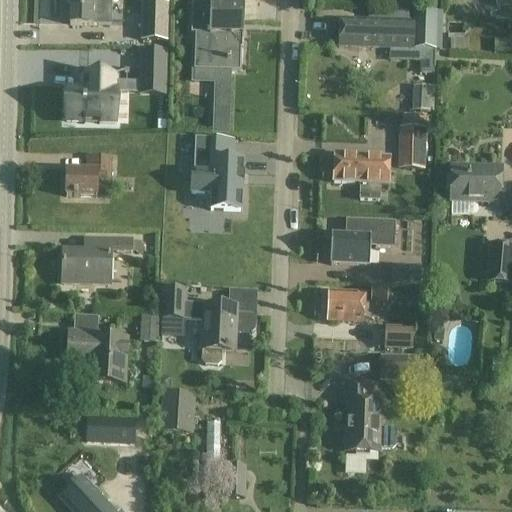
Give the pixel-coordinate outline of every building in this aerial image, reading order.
[(70,0),(69,26),(91,27),(108,28),(108,11),(92,11),(92,0),(70,0)] [(241,73),(242,39),(243,39),(243,33),(240,33),(240,27),(242,27),(243,0),(192,0),(191,36),(195,36),(194,72),(241,73)] [(511,0),(494,0),(495,8),(511,9),(511,0)] [(168,44),(169,5),(140,5),(139,43),(168,44)] [(412,13),(412,24),(339,22),(338,49),(428,51),(427,73),(434,73),(436,14),(412,13)] [(469,37),(450,36),(449,48),(469,49),(469,37)] [(139,84),(165,85),(166,55),(140,54),(139,84)] [(66,91),(66,122),(115,123),(115,92),(112,92),(112,77),(83,76),(83,91),(66,91)] [(411,113),(432,114),(434,89),(413,88),(411,113)] [(228,135),(229,121),(214,120),(213,134),(228,135)] [(399,131),(398,172),(425,173),(426,132),(399,131)] [(242,163),(232,163),(233,142),(195,141),(193,163),(211,164),(211,174),(190,173),(189,198),(210,198),(209,212),(240,213),(242,163)] [(97,199),(97,189),(111,190),(111,159),(84,158),(84,172),(65,172),(65,198),(97,199)] [(390,160),(364,160),(333,158),(332,185),(359,186),(359,202),(378,203),(378,187),(388,187),(390,160)] [(497,211),(511,211),(511,187),(498,187),(498,170),(449,170),(449,205),(497,205),(497,211)] [(395,252),(395,225),(345,222),(345,238),(331,237),(329,267),(369,268),(369,246),(375,246),(375,251),(395,252)] [(109,252),(130,252),(130,254),(143,254),(143,243),(85,242),(85,254),(64,254),(63,286),(109,286),(109,252)] [(486,285),(511,288),(511,282),(511,247),(489,245),(486,285)] [(420,269),(392,268),(391,284),(419,286),(420,269)] [(370,288),(369,304),(387,305),(388,290),(370,288)] [(185,323),(185,321),(186,291),(161,291),(160,322),(185,323)] [(363,326),(363,321),(363,320),(365,320),(365,294),(327,293),(326,325),(363,326)] [(254,315),(228,313),(228,307),(194,306),(194,319),(201,320),(200,350),(201,350),(201,364),(205,368),(217,368),(221,365),(222,351),(232,351),(232,334),(247,335),(253,330),(254,315)] [(143,343),(157,344),(158,320),(144,319),(143,343)] [(383,329),(382,351),(411,353),(412,330),(383,329)] [(125,387),(128,342),(98,341),(98,336),(68,334),(66,363),(85,364),(86,355),(97,356),(96,385),(125,387)] [(422,385),(422,358),(379,358),(379,384),(422,385)] [(393,429),(380,429),(381,404),(369,404),(369,386),(344,385),(343,408),(346,408),(344,454),(379,455),(379,452),(391,452),(396,448),(397,434),(393,429)] [(159,436),(193,437),(195,397),(160,395),(159,436)] [(85,445),(133,448),(134,424),(87,422),(85,445)] [(206,425),(207,459),(221,458),(220,424),(206,425)] [(244,501),(245,469),(227,468),(226,500),(244,501)] [(131,511),(126,506),(119,511),(110,511),(80,480),(59,499),(71,511),(131,511)]
